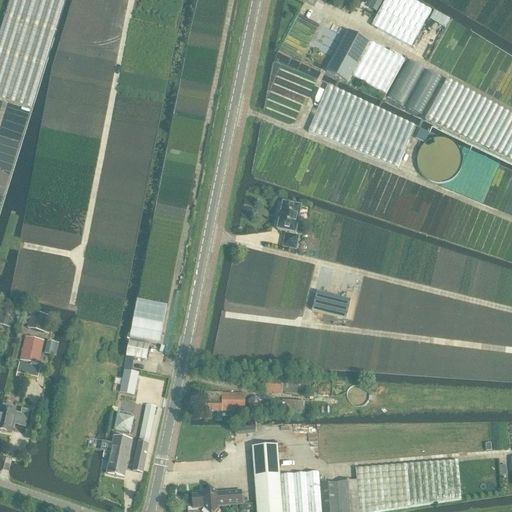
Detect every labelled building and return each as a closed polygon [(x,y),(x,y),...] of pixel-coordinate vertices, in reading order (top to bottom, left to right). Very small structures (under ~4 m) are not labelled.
[(9,0),(0,31),(0,99),(30,109),(64,0),(9,0)] [(351,9),(355,0),(349,0),(346,6),(351,9)] [(409,0),(386,0),(371,27),(411,49),(431,12),(409,0)] [(373,0),(371,5),(379,9),(383,0),(373,0)] [(347,83),(351,77),(385,96),(404,62),(369,43),(348,32),(326,72),(347,83)] [(408,60),(387,97),(403,106),(424,69),(408,60)] [(426,69),(405,107),(421,116),(442,78),(426,69)] [(425,122),(511,162),(511,115),(447,80),(425,122)] [(308,133),(398,170),(415,128),(343,94),(328,87),(308,133)] [(421,130),(417,139),(422,141),(426,132),(421,130)] [(458,164),(458,160),(458,157),(457,154),(456,150),(453,147),(451,146),(448,143),(445,142),(441,141),(436,142),(433,142),(430,144),(426,146),(424,149),(422,153),(421,156),(420,160),(421,164),(422,167),(423,170),(425,173),(428,175),(431,177),(435,179),(438,179),(442,179),(446,178),(449,177),(453,174),(455,171),(457,167),(458,164)] [(278,214),(277,221),(280,221),(277,231),(289,234),(289,235),(286,234),(283,248),(296,251),(299,237),(294,236),(295,235),(296,235),(301,208),(283,204),(281,214),(278,214)] [(311,311),(346,320),(350,301),(316,292),(311,311)] [(130,338),(132,339),(160,344),(167,306),(137,300),(130,338)] [(32,310),(28,329),(44,333),(49,314),(32,310)] [(10,316),(1,314),(0,319),(0,325),(8,327),(10,316)] [(26,337),(20,361),(38,365),(44,342),(26,337)] [(129,342),(126,357),(146,361),(149,346),(129,342)] [(51,357),(52,357),(55,344),(53,344),(52,343),(49,343),(46,356),(50,357),(51,357)] [(39,369),(20,365),(18,374),(38,378),(39,369)] [(125,372),(120,393),(134,396),(138,375),(125,372)] [(306,379),(282,377),(281,380),(262,378),(262,374),(236,373),(236,381),(242,381),(242,386),(262,387),(262,392),(281,393),(305,394),(306,379)] [(204,401),(204,411),(216,412),(216,421),(221,421),(221,419),(221,412),(244,412),(245,394),(205,393),(204,394),(203,395),(203,397),(203,398),(204,400),(204,401)] [(248,401),(248,409),(255,413),(262,408),(262,401),(255,397),(248,401)] [(282,415),(304,415),(305,403),(282,402),(282,415)] [(0,412),(0,431),(12,434),(14,424),(19,425),(18,427),(25,428),(29,411),(22,410),(21,415),(16,414),(16,413),(11,412),(12,408),(4,406),(3,410),(1,410),(0,412)] [(115,432),(131,435),(135,418),(119,415),(115,432)] [(143,418),(139,442),(149,444),(152,431),(154,420),(143,418)] [(104,452),(103,458),(109,460),(107,474),(124,478),(131,441),(114,437),(111,454),(104,452)] [(139,442),(133,472),(143,474),(149,444),(139,442)] [(257,511),(256,511),(359,511),(357,481),(319,484),(318,472),(280,475),(278,446),(252,447),(256,504),(257,511)] [(458,462),(356,470),(357,481),(359,511),(388,511),(461,501),(458,462)] [(193,509),(204,507),(209,511),(213,511),(218,506),(242,504),(241,491),(217,494),(209,487),(203,495),(192,495),(193,509)]
